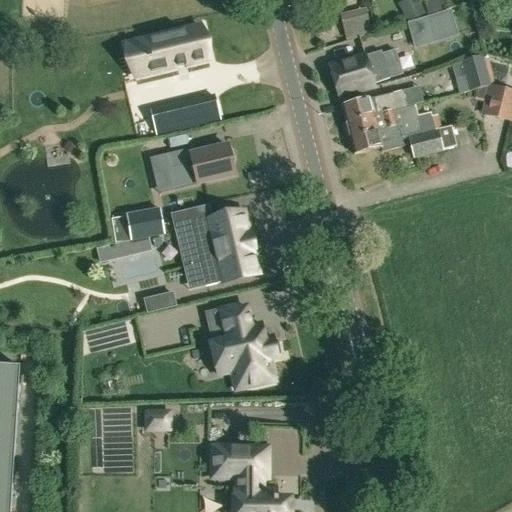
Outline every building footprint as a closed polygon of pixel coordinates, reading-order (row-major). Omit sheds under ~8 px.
[(407,22),(424,15),(416,0),(406,0),(399,4),(407,22)] [(428,0),(424,1),(426,16),(441,12),(439,0),(428,0)] [(346,40),(372,34),(366,8),(340,14),(346,40)] [(426,16),(434,41),(457,34),(449,10),(441,12),(426,16)] [(208,60),(203,38),(201,28),(127,45),(134,77),(177,67),(177,68),(186,65),(202,61),(208,60)] [(395,50),(382,54),(381,52),(364,57),(364,56),(329,66),(338,98),(373,88),(372,83),(389,78),(402,74),(395,50)] [(469,93),(487,89),(491,85),(483,56),(461,61),(465,77),(468,92),(469,93)] [(459,94),(468,92),(465,77),(455,80),(459,94)] [(511,90),(500,87),(492,118),(511,123),(511,122),(511,90)] [(166,89),(168,108),(178,107),(177,88),(166,89)] [(380,117),(394,113),(394,112),(407,108),(403,91),(341,106),(346,123),(379,114),(380,117)] [(227,102),(197,109),(200,124),(230,117),(227,102)] [(50,134),(66,132),(63,107),(46,109),(50,134)] [(421,133),(415,107),(407,108),(394,112),(394,113),(380,117),(379,114),(346,123),(349,139),(383,130),(382,127),(397,123),(398,128),(412,125),(414,134),(421,133)] [(162,136),(159,120),(127,127),(130,144),(162,136)] [(398,128),(397,123),(382,127),(383,130),(349,139),(353,155),(379,148),(380,153),(409,145),(413,158),(455,146),(449,126),(421,134),(421,133),(414,134),(412,125),(398,128)] [(177,156),(167,159),(174,189),(195,184),(235,174),(233,166),(236,162),(233,150),(229,149),(228,146),(194,154),(193,149),(177,153),(177,156)] [(128,192),(135,213),(165,203),(158,182),(128,192)] [(187,212),(172,215),(175,230),(191,226),(200,264),(184,267),(184,268),(200,265),(205,287),(259,274),(254,254),(255,254),(250,233),(249,233),(244,212),(198,223),(195,210),(187,212)] [(126,217),(131,242),(146,239),(164,236),(159,211),(126,217)] [(97,250),(101,265),(151,253),(147,239),(146,239),(131,242),(97,250)] [(172,294),(144,300),(147,314),(175,307),(172,294)] [(237,306),(206,313),(212,344),(211,344),(211,346),(214,359),(214,361),(217,374),(218,375),(219,375),(230,373),(232,372),(236,391),(275,382),(270,360),(278,358),(277,355),(281,355),(278,341),(274,342),(273,339),(264,341),(261,325),(251,327),(250,325),(247,311),(247,308),(238,310),(237,306)] [(0,366),(0,511),(9,511),(19,368),(0,366)] [(169,411),(146,411),(147,431),(169,430),(169,411)] [(235,491),(235,510),(252,510),(252,511),(289,511),(289,500),(278,500),(278,498),(274,498),(274,492),(261,492),(261,477),(261,476),(246,476),(246,450),(213,449),(213,477),(238,478),(237,491),(235,491)]
